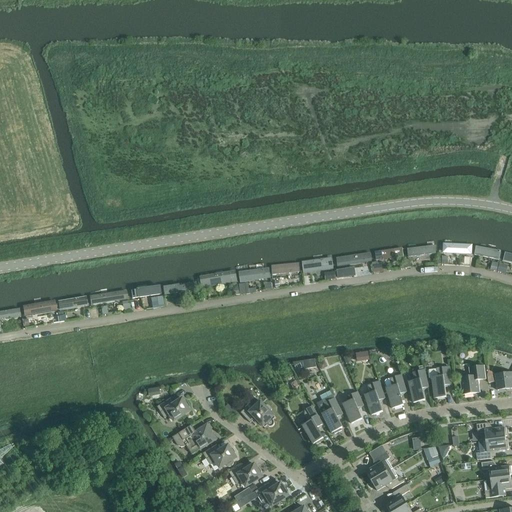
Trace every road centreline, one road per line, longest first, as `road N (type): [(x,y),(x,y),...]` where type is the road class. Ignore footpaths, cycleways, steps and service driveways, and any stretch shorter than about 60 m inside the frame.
road 1 (tertiary): [(0,267),(423,201),(511,210)]
road 2 (residential): [(511,280),(424,271),(0,336)]
road 3 (residential): [(333,458),(391,425),(511,404)]
road 4 (residential): [(333,458),(300,479),(211,412),(197,386)]
